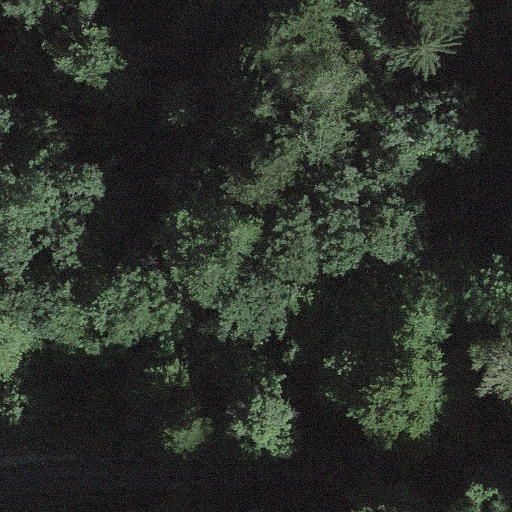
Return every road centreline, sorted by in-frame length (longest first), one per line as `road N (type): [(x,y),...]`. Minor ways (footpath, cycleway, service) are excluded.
road 1 (residential): [(0,360),(82,361),(252,337),(511,207)]
road 2 (track): [(511,424),(282,472),(0,494)]
